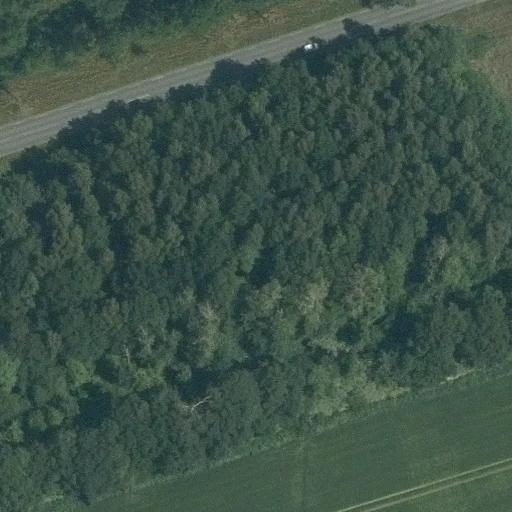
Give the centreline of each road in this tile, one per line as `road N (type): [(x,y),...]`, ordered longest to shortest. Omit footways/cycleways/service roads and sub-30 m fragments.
road 1 (track): [(0,368),(283,291),(511,242)]
road 2 (primary): [(0,144),(447,0)]
